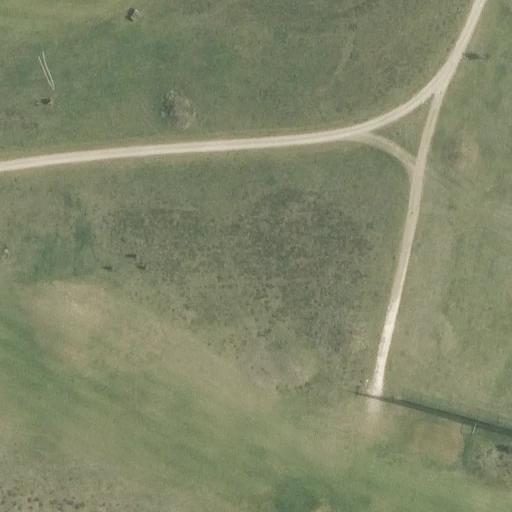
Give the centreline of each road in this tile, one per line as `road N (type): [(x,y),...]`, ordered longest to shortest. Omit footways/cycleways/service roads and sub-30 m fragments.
road 1 (track): [(438,91),(362,132),(0,162)]
road 2 (track): [(482,0),(469,41),(438,91),(419,179),(444,199),(511,216)]
road 3 (track): [(362,132),(419,179),(371,387)]
